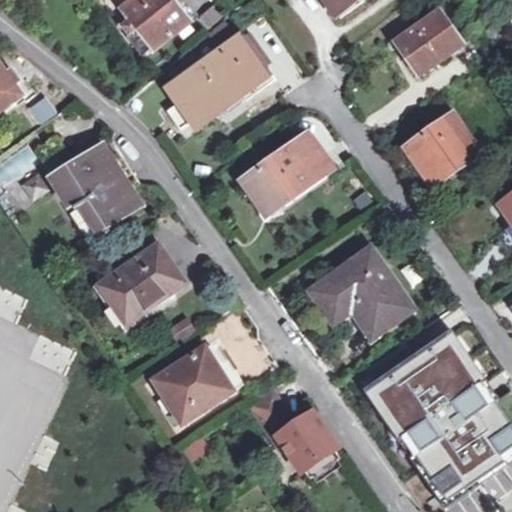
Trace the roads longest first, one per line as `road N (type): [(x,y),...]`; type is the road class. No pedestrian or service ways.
road 1 (residential): [(405,511),(118,122),(0,22)]
road 2 (residential): [(327,96),(511,362)]
